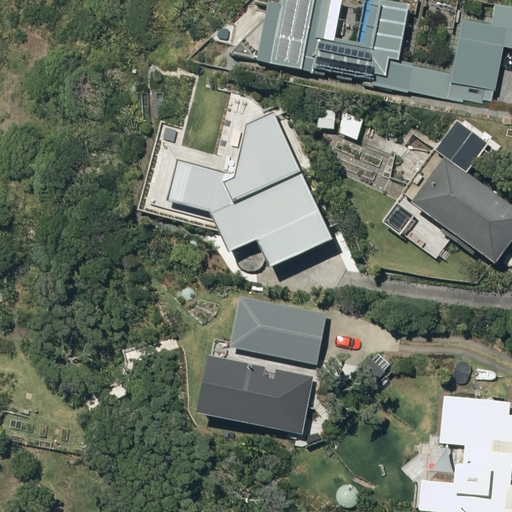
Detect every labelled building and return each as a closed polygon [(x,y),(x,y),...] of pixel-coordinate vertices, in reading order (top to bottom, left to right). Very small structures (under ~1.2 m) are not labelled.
[(255,65),(480,107),(483,90),(494,92),(506,29),(462,21),(452,75),(395,64),(406,8),(366,0),(365,0),(357,46),(325,40),(331,0),(279,0),(278,8),(266,5),(260,39),(255,65)] [(318,111),(318,132),(337,132),(338,111),(318,111)] [(240,182),(242,176),(186,162),(175,203),(220,215),(240,256),(267,243),(281,272),(341,243),(300,156),(311,150),(293,112),(280,118),(279,115),(253,127),(250,151),(260,172),(240,182)] [(348,117),(345,132),(360,136),(364,120),(348,117)] [(166,127),(163,140),(177,143),(180,131),(166,127)] [(404,195),(395,209),(408,218),(401,228),(440,256),(452,240),(477,258),(482,251),(505,267),(511,256),(511,202),(452,161),(420,206),(404,195)] [(330,315),(246,299),(236,348),(321,364),(330,315)] [(311,376),(204,357),(193,417),(300,435),(311,376)] [(511,511),(511,403),(447,399),(444,445),(470,446),(468,468),(466,468),(465,486),(429,483),(426,511),(511,511)] [(49,511),(86,511),(82,500),(49,511)]
